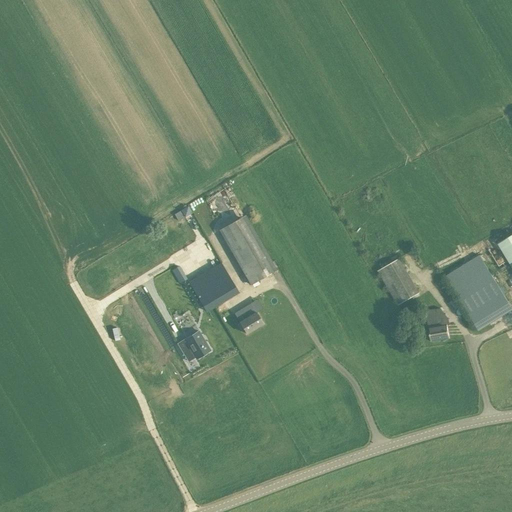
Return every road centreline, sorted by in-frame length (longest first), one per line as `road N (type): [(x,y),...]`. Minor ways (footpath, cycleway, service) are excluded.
road 1 (unknown): [(191,251),(101,301),(95,312),(191,511)]
road 2 (tertiary): [(216,511),(402,442),(511,417)]
